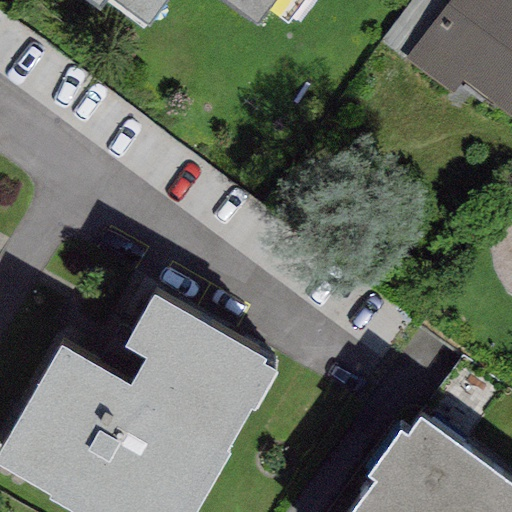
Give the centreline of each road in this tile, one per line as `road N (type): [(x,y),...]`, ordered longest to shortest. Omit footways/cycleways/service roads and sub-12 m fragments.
road 1 (unknown): [(117,175),(408,350),(302,511)]
road 2 (unknown): [(0,328),(117,175)]
road 3 (unknown): [(0,83),(117,175)]
